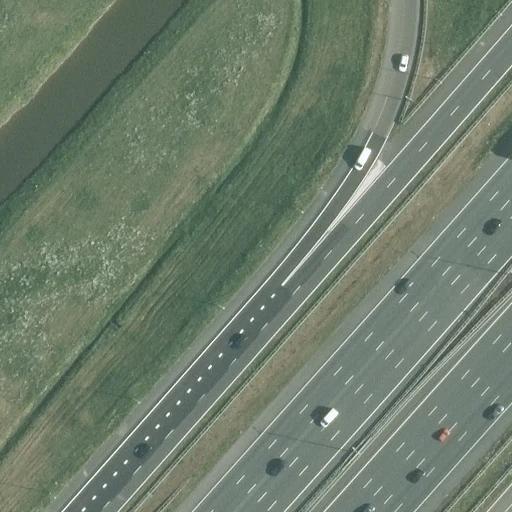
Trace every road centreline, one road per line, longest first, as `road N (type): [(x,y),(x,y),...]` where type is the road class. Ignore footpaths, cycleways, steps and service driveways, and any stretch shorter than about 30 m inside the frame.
road 1 (motorway): [(511,207),(238,511)]
road 2 (motorway): [(511,45),(291,296)]
road 3 (motorway): [(410,0),(403,61),(380,136),(291,296)]
road 4 (motorway): [(291,296),(96,511)]
road 5 (motorway): [(371,511),(511,354)]
